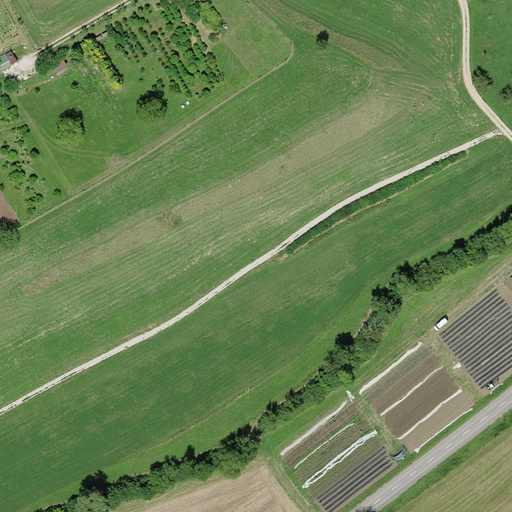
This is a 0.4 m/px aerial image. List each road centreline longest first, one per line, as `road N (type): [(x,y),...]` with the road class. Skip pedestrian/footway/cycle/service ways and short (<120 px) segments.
road 1 (track): [(0,411),(189,310),(355,195),(503,130),(511,138)]
road 2 (tertiary): [(511,394),(364,511)]
road 3 (track): [(460,0),(467,87),(503,130)]
